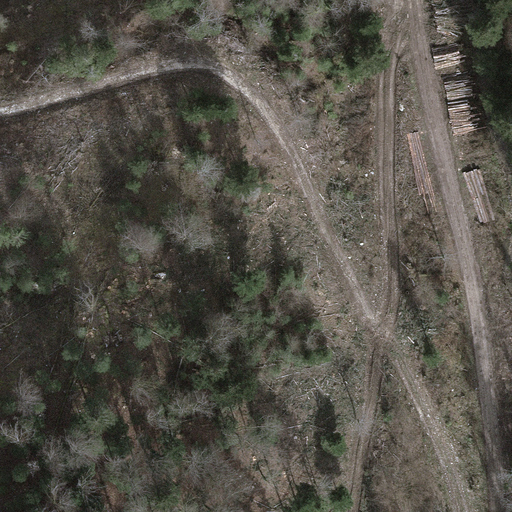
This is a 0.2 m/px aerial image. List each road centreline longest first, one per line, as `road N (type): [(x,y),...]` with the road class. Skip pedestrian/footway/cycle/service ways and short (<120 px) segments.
road 1 (track): [(469,511),(428,408),(254,99),(209,82),(146,81),(0,109)]
road 2 (track): [(408,0),(471,284),(494,438),(493,511)]
road 3 (track): [(409,16),(352,271)]
